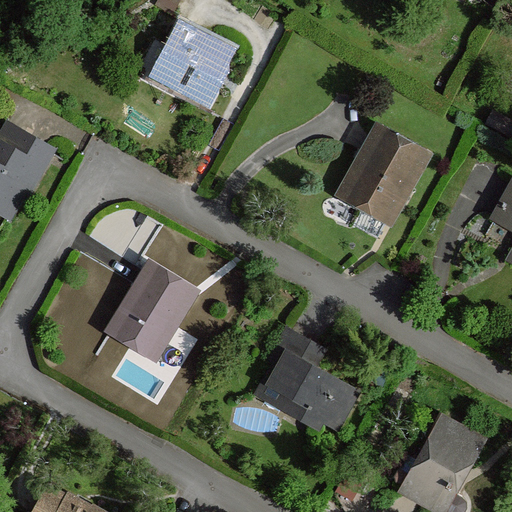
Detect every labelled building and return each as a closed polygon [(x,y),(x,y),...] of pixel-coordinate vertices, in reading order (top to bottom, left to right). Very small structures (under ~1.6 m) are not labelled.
[(179,26),(157,68),(190,85),(186,95),(206,106),(215,90),(212,88),(229,53),(179,26)] [(190,85),(157,68),(152,78),(186,95),(190,85)] [(2,127),(0,130),(0,149),(11,156),(21,138),(2,127)] [(400,191),(403,193),(424,158),(379,132),(362,164),(365,167),(346,198),(386,222),(397,203),(393,200),(400,191)] [(11,156),(0,149),(0,212),(6,216),(19,195),(24,198),(49,154),(21,138),(11,156)] [(511,227),(511,258),(511,261),(511,189),(495,219),(511,227)] [(393,200),(397,203),(403,193),(400,191),(393,200)] [(167,326),(171,328),(192,294),(152,270),(147,278),(136,296),(141,299),(119,335),(153,357),(165,338),(161,334),(167,326)] [(161,334),(165,338),(171,328),(167,326),(161,334)] [(277,361),(266,383),(290,395),(283,408),(315,427),(320,420),(335,426),(354,393),(328,378),(325,383),(302,370),(313,348),(287,333),(273,359),(277,361)] [(324,354),(313,348),(302,370),(325,383),(328,378),(315,369),(324,354)] [(259,395),(283,408),(290,395),(266,383),(259,395)] [(437,510),(459,470),(465,471),(481,446),(441,421),(424,450),(429,453),(419,470),(402,461),(391,480),(393,485),(406,493),(437,510)] [(91,511),(63,497),(62,498),(48,492),(37,511),(91,511)]
